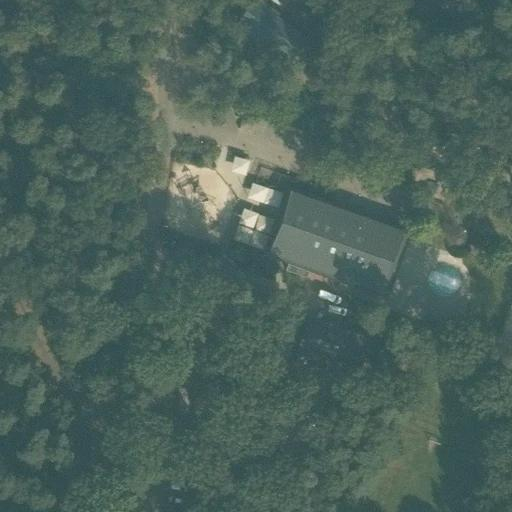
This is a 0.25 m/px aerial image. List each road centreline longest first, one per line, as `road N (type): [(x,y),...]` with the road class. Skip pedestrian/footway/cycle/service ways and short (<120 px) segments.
road 1 (unclassified): [(91,511),(159,277),(185,151),(168,0)]
road 2 (track): [(116,424),(66,385),(0,257)]
